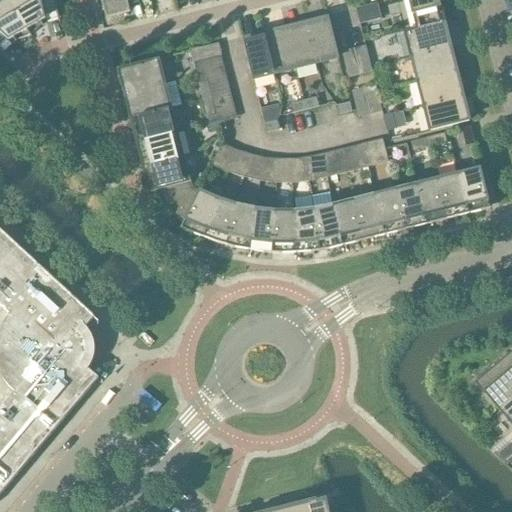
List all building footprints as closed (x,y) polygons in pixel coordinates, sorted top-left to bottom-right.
[(31,37),(9,0),(4,0),(0,2),(0,44),(6,39),(12,45),(17,42),(16,41),(20,40),(23,39),(26,38),(30,36),(30,37),(31,37)] [(9,0),(31,37),(31,36),(31,35),(34,33),(37,31),(39,29),(42,26),(43,27),(47,24),(45,15),(56,12),(57,14),(58,13),(54,0),(9,0)] [(101,0),(106,18),(130,12),(127,1),(129,0),(101,0)] [(408,0),(416,29),(416,31),(444,23),(440,8),(441,8),(438,0),(408,0)] [(373,5),(356,9),(360,25),(377,20),(373,5)] [(307,27),(317,64),(339,59),(328,19),(315,22),(316,25),(307,27)] [(412,58),(451,48),(448,38),(448,39),(444,23),(416,31),(416,29),(405,32),(412,58)] [(296,69),(317,64),(307,27),(299,29),(298,27),(286,30),(296,69)] [(275,75),(296,69),(286,30),(274,33),(274,36),(266,38),(275,75)] [(275,75),(266,38),(257,40),(256,37),(243,41),(253,80),(275,75)] [(219,44),(191,51),(194,63),(222,56),(219,44)] [(354,50),(360,76),(372,73),(366,47),(354,50)] [(418,82),(457,72),(453,57),(451,48),(412,58),(418,82)] [(360,76),(354,50),(342,52),(349,78),(360,76)] [(165,84),(158,59),(119,69),(121,79),(122,79),(126,94),(165,84)] [(457,72),(418,82),(424,107),(463,97),(461,87),(460,87),(457,72)] [(203,101),(212,98),(208,82),(199,84),(203,101)] [(171,109),(165,84),(126,94),(129,109),(129,110),(131,119),(171,109)] [(364,89),(370,115),(382,112),(375,86),(364,89)] [(370,115),(364,89),(352,92),(359,118),(370,115)] [(463,97),(424,107),(431,132),(446,128),(446,127),(469,122),(465,106),(463,97)] [(212,98),(203,101),(207,117),(216,115),(212,98)] [(304,101),(306,110),(319,107),(317,98),(304,101)] [(306,110),(304,101),(291,105),(294,114),(306,110)] [(339,115),(352,112),(350,103),(337,106),(339,115)] [(171,109),(131,119),(134,128),(138,143),(177,133),(171,109)] [(395,129),(392,115),(383,117),(387,132),(395,129)] [(212,134),(226,130),(224,121),(209,125),(212,134)] [(277,121),(265,125),(267,133),(279,130),(277,121)] [(475,144),(470,128),(462,130),(466,147),(475,144)] [(183,158),(177,133),(138,143),(142,158),(141,158),(144,168),(183,158)] [(428,139),(430,147),(446,143),(444,135),(428,139)] [(368,143),(374,166),(389,163),(383,139),(368,143)] [(430,147),(428,139),(412,143),(414,151),(430,147)] [(217,143),(213,151),(218,153),(221,145),(217,143)] [(374,166),(368,143),(354,147),(360,170),(374,166)] [(228,173),(237,151),(223,144),(212,166),(228,173)] [(360,170),(354,147),(339,150),(345,174),(360,170)] [(325,154),(331,177),(345,174),(339,150),(325,154)] [(245,178),(245,177),(251,155),(237,151),(228,173),(245,178)] [(310,157),(314,181),(331,177),(325,154),(310,157)] [(245,177),(245,178),(262,182),(266,158),(251,155),(245,177)] [(295,160),(297,184),(314,181),(310,157),(295,160)] [(168,209),(193,189),(189,182),(183,158),(144,168),(146,177),(150,192),(158,190),(164,203),(168,209)] [(266,158),(262,182),(279,184),(280,160),(266,158)] [(280,160),(279,184),(297,184),(295,160),(280,160)] [(491,209),(483,177),(481,170),(459,175),(469,214),(481,211),(481,212),(491,209)] [(459,175),(438,181),(448,220),(457,218),(457,217),(469,214),(459,175)] [(438,181),(417,186),(427,225),(439,222),(448,220),(438,181)] [(417,186),(396,191),(406,231),(415,228),(427,225),(417,186)] [(193,189),(168,209),(173,215),(184,223),(181,229),(190,233),(204,238),(218,200),(199,192),(198,194),(193,189)] [(396,191),(375,197),(385,235),(397,232),(397,233),(406,231),(396,191)] [(375,197),(354,202),(364,241),(373,239),(373,238),(385,235),(375,197)] [(236,206),(218,200),(204,238),(217,243),(217,244),(226,246),(236,206)] [(354,202),(333,207),(343,246),(355,243),(364,241),(354,202)] [(249,250),(256,211),(236,206),(226,246),(235,248),(249,250)] [(333,207),(314,211),(320,251),(329,250),(343,246),(333,207)] [(275,213),(256,211),(249,250),(264,253),(273,254),(275,213)] [(314,211),(295,213),(297,253),(311,252),(311,253),(320,251),(314,211)] [(295,213),(275,213),(273,254),(282,254),(297,253),(295,213)] [(0,495),(99,378),(85,367),(87,365),(90,360),(91,355),(91,348),(90,342),(88,337),(85,332),(83,330),(95,317),(0,229),(0,306),(9,314),(5,319),(2,323),(0,327),(0,374),(0,375),(3,380),(6,384),(10,388),(14,392),(0,408),(0,495)] [(497,410),(498,411),(511,398),(511,351),(475,383),(476,385),(478,383),(485,392),(483,393),(485,395),(486,393),(499,408),(497,410)] [(511,398),(498,411),(499,412),(501,410),(511,423),(511,426),(511,427),(511,398)] [(306,505),(307,511),(329,511),(326,499),(306,505)]
